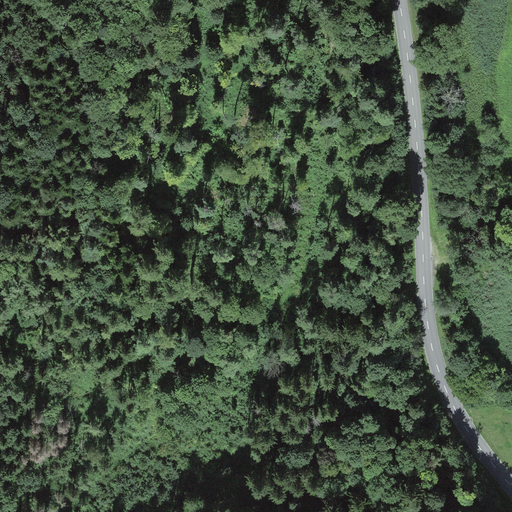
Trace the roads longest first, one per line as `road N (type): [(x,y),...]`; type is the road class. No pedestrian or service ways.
road 1 (tertiary): [(400,0),(438,368),(463,428),(511,487)]
road 2 (track): [(44,0),(95,107),(133,239),(153,432)]
